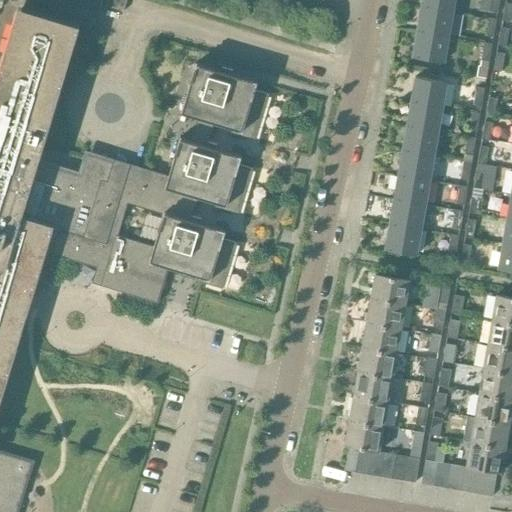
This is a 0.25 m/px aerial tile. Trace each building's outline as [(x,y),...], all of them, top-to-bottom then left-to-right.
[(51,0),(98,14),(101,0),(51,0)] [(126,0),(108,0),(106,6),(123,11),(126,0)] [(452,12),(454,0),(421,0),(421,7),(452,12)] [(496,14),(498,0),(490,0),(488,13),(496,14)] [(501,21),(509,23),(511,6),(504,4),(501,21)] [(448,36),(452,12),(421,7),(416,31),(448,36)] [(75,26),(45,17),(19,9),(0,72),(0,511),(18,511),(33,461),(15,455),(0,450),(0,416),(15,369),(39,289),(43,290),(44,289),(40,287),(44,274),(48,275),(48,274),(36,270),(42,250),(97,266),(93,282),(123,291),(156,300),(156,302),(158,302),(168,267),(201,277),(200,280),(221,286),(234,244),(236,244),(236,243),(222,238),(224,230),(199,222),(201,218),(190,215),(196,196),(217,203),(216,206),(237,212),(250,170),(252,170),(252,168),(238,164),(241,155),(215,148),(217,144),(207,141),(212,122),(233,129),(232,132),(253,138),(266,96),(268,96),(268,94),(254,90),(257,81),(232,74),(232,70),(233,71),(233,70),(222,66),(222,67),(221,70),(196,63),(190,81),(181,113),(198,118),(192,141),(180,137),(174,155),(168,177),(155,173),(156,173),(99,156),(93,176),(35,158),(75,26)] [(484,37),(492,38),(495,20),(468,16),(468,20),(476,25),(486,27),(484,37)] [(497,46),(505,47),(508,30),(500,28),(497,46)] [(448,36),(416,31),(412,56),(444,61),(448,36)] [(488,63),(491,45),(483,43),(479,62),(488,63)] [(496,54),(493,70),(500,71),(503,55),(496,54)] [(410,101),(441,106),(446,82),(415,76),(410,101)] [(475,87),(472,105),(480,107),(483,88),(475,87)] [(493,115),(496,98),(488,97),(485,114),(493,115)] [(437,131),(441,106),(410,101),(406,126),(437,131)] [(479,111),(471,110),(468,130),(476,131),(479,111)] [(489,139),(491,123),(484,121),(481,138),(489,139)] [(433,155),(437,131),(406,126),(401,150),(433,155)] [(472,155),(475,138),(467,136),(464,154),(472,155)] [(484,164),(487,147),(480,146),(477,163),(484,164)] [(428,180),(433,155),(401,150),(397,175),(428,180)] [(471,162),(463,161),(460,178),(468,180),(471,162)] [(480,188),(483,171),(475,170),(472,187),(480,188)] [(424,204),(428,180),(397,175),(393,199),(424,204)] [(466,187),(458,185),(455,203),(463,204),(466,187)] [(468,213),(476,214),(479,195),(471,194),(468,213)] [(420,229),(424,204),(393,199),(388,223),(420,229)] [(454,210),(451,228),(459,229),(462,211),(454,210)] [(511,244),(511,218),(506,218),(502,242),(511,244)] [(464,237),(472,238),(475,220),(467,219),(464,237)] [(415,254),(420,229),(388,223),(384,249),(415,254)] [(450,235),(447,253),(455,254),(458,236),(450,235)] [(497,268),(509,270),(511,270),(511,244),(502,242),(497,268)] [(460,262),(468,263),(471,246),(463,244),(460,262)] [(404,304),(409,278),(374,273),(370,298),(404,304)] [(449,285),(440,284),(436,303),(446,304),(449,285)] [(511,296),(496,293),(491,319),(511,322),(511,296)] [(450,312),(460,313),(464,296),(454,294),(450,312)] [(370,298),(366,322),(400,328),(404,304),(370,298)] [(445,311),(435,309),(432,327),(441,329),(445,311)] [(446,336),(456,338),(459,320),(449,318),(446,336)] [(511,322),(491,319),(487,343),(511,347),(511,322)] [(366,322),(362,347),(396,353),(400,328),(366,322)] [(440,335),(431,333),(427,352),(437,354),(440,335)] [(442,361),(452,362),(455,345),(445,343),(442,361)] [(511,347),(487,343),(483,368),(511,372),(511,347)] [(362,347),(358,371),(391,377),(396,353),(362,347)] [(436,359),(426,358),(423,377),(433,378),(436,359)] [(438,385),(448,387),(451,369),(441,367),(438,385)] [(511,372),(483,368),(479,392),(511,397),(511,372)] [(358,371),(353,396),(387,402),(391,377),(358,371)] [(432,384),(422,382),(419,400),(429,402),(432,384)] [(434,410),(444,412),(447,394),(437,392),(434,410)] [(511,397),(479,392),(475,417),(509,423),(511,402),(511,397)] [(353,396),(349,420),(383,426),(387,402),(353,396)] [(427,409),(418,407),(415,425),(424,427),(427,409)] [(430,434),(439,436),(443,418),(433,416),(430,434)] [(504,447),(509,423),(475,417),(470,441),(504,447)] [(349,420),(345,445),(379,451),(383,426),(349,420)] [(423,433),(414,431),(411,449),(420,451),(423,433)] [(426,460),(435,461),(438,443),(428,441),(425,460),(426,460)] [(500,472),(504,447),(470,441),(466,466),(500,472)] [(356,471),(360,448),(348,446),(344,469),(356,471)] [(360,448),(356,471),(368,474),(372,450),(360,448)] [(372,450),(368,474),(380,476),(384,453),(372,450)] [(384,453),(380,476),(391,478),(396,455),(384,453)] [(396,455),(391,478),(404,480),(408,457),(396,455)] [(408,457),(404,480),(415,482),(419,459),(408,457)] [(438,462),(435,461),(426,460),(421,483),(434,485),(438,462)] [(438,462),(434,485),(446,487),(450,464),(438,462)] [(457,489),(461,466),(450,464),(446,487),(457,489)] [(461,466),(457,489),(469,491),(473,468),(461,466)] [(481,493),(485,470),(473,468),(469,491),(481,493)] [(485,470),(481,493),(492,495),(496,472),(485,470)]
